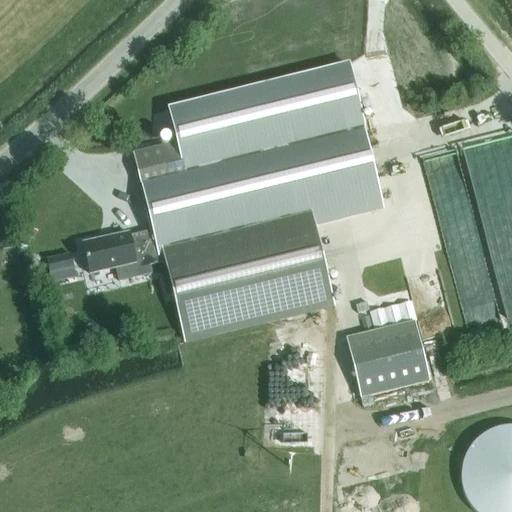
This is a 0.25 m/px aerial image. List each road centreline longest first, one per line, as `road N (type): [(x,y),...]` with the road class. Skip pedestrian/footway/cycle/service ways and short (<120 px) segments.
road 1 (tertiary): [(0,165),(180,0)]
road 2 (track): [(330,339),(326,511)]
